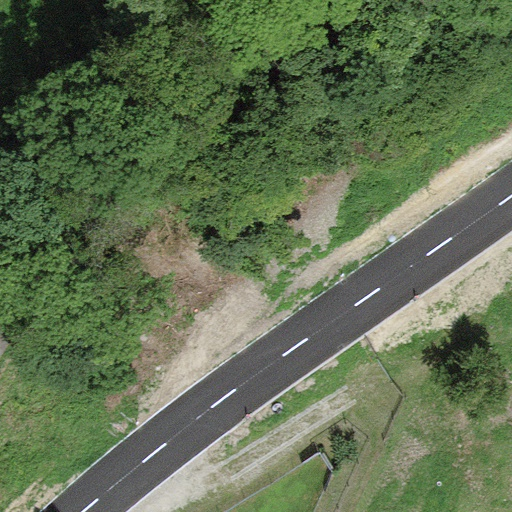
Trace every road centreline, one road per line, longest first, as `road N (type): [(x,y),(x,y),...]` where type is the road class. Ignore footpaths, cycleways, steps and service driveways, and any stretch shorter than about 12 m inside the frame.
road 1 (tertiary): [(84,511),(225,398),(511,197)]
road 2 (track): [(335,0),(272,72),(89,221),(0,330)]
